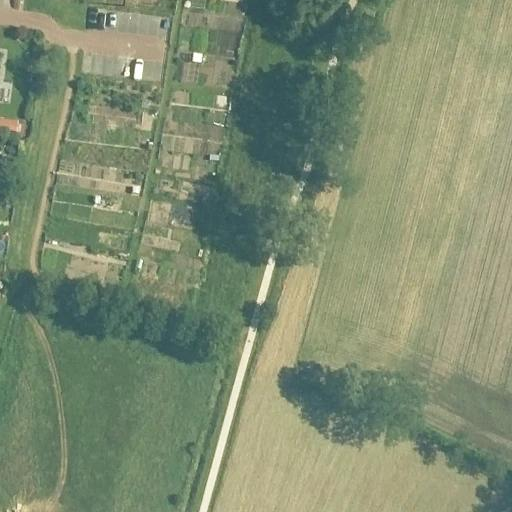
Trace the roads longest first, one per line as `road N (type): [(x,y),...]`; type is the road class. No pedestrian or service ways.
road 1 (track): [(250,341),(48,283),(32,268),(73,41)]
road 2 (residential): [(165,52),(61,39),(29,20),(0,16)]
